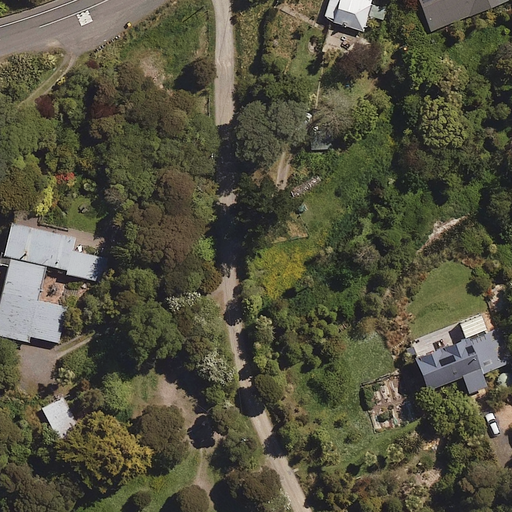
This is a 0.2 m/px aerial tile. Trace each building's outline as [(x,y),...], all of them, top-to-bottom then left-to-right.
[(387,0),(328,0),(323,17),(362,29),(367,14),(382,18),(387,0)] [(418,0),(430,29),(503,0),(418,0)] [(74,235),(9,220),(0,258),(0,261),(6,263),(0,291),(0,333),(27,340),(28,334),(58,341),(66,305),(36,298),(44,263),(66,268),(65,272),(99,279),(104,256),(71,248),(74,235)] [(488,329),(482,314),(460,323),(465,336),(414,355),(426,388),(462,375),(468,392),(485,385),(480,373),(509,361),(496,326),(488,329)] [(76,424),(63,396),(41,406),(53,434),(76,424)]
